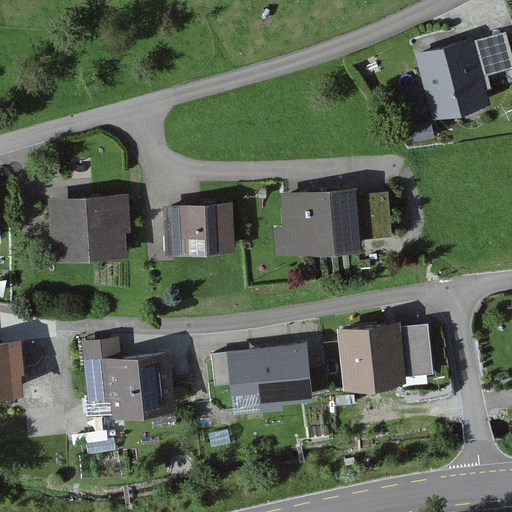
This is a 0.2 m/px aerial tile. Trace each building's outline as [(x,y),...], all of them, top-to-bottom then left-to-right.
[(511,47),(507,30),(425,55),(445,119),(502,102),(497,86),(511,81),(511,47)] [(365,189),(286,196),(290,243),(369,237),(365,189)] [(122,200),(56,203),(58,248),(124,245),(122,200)] [(234,202),(164,206),(166,249),(237,245),(234,202)] [(437,304),(410,305),(412,359),(440,357),(437,304)] [(397,324),(342,331),(349,385),(404,379),(397,324)] [(233,333),(221,333),(222,357),(234,357),(233,333)] [(130,342),(87,347),(94,401),(124,397),(127,424),(191,416),(183,354),(132,361),(130,342)] [(240,398),(307,391),(302,346),(235,354),(240,398)] [(0,401),(32,398),(27,347),(0,349),(0,401)]
